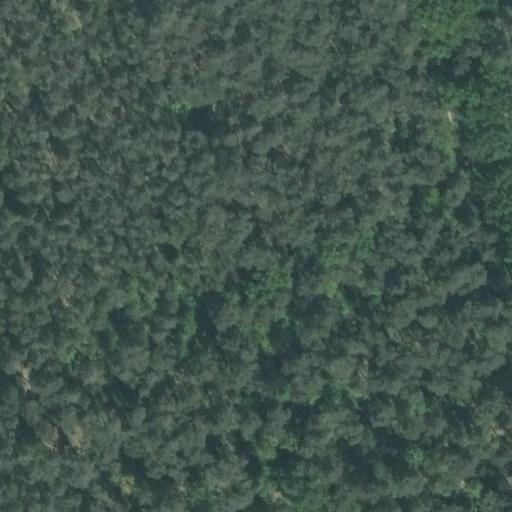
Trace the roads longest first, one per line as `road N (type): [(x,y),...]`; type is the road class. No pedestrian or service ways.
road 1 (track): [(450,153),(407,0)]
road 2 (track): [(450,153),(511,275)]
